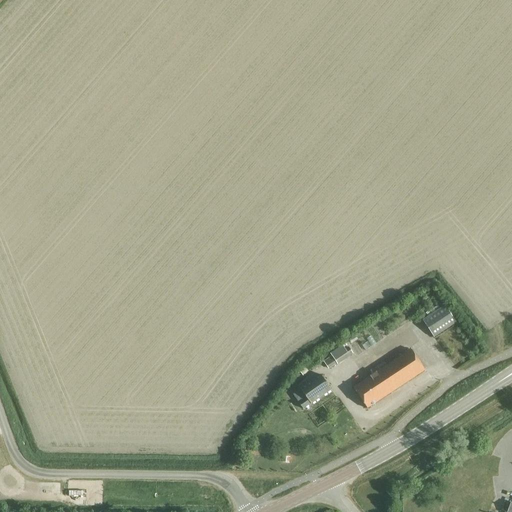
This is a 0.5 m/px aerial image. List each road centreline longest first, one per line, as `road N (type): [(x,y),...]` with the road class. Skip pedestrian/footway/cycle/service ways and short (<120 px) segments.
road 1 (unclassified): [(248,511),(219,478),(33,471),(15,457),(0,416)]
road 2 (tertiary): [(322,485),(511,374)]
